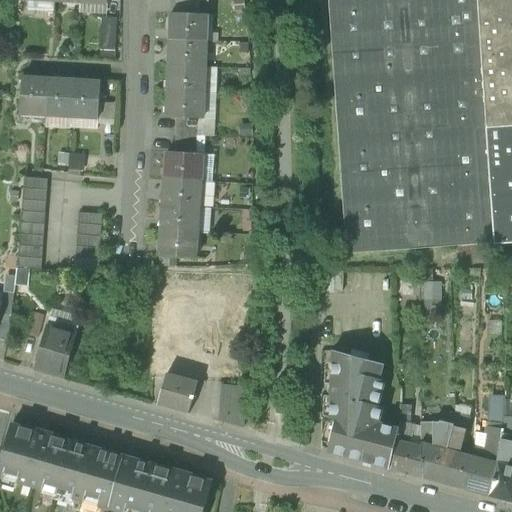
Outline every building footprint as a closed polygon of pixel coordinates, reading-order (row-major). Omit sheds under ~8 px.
[(329,0),(347,255),(496,245),(488,130),(478,0),(329,0)] [(511,0),(478,0),(488,130),(511,128),(511,0)] [(199,15),(198,2),(176,3),(177,14),(199,15)] [(170,14),(169,41),(206,42),(207,31),(202,31),(202,17),(207,18),(207,16),(199,15),(177,14),(170,14)] [(103,48),(116,49),(119,18),(105,17),(103,48)] [(169,41),(168,66),(205,68),(206,57),(201,56),(201,43),(206,43),(206,42),(169,41)] [(168,92),(205,93),(205,82),(200,82),(200,69),(205,68),(168,66),(168,92)] [(216,68),(205,68),(200,69),(200,82),(205,82),(205,93),(205,94),(215,95),(216,68)] [(46,117),(47,117),(49,80),(23,79),(20,115),(32,116),(33,111),(46,112),(46,117)] [(71,118),(72,118),(74,82),(49,80),(47,117),(58,118),(58,113),(72,114),(71,118)] [(101,83),(74,82),(72,118),(83,119),(83,114),(97,115),(97,120),(99,120),(101,83)] [(200,94),(205,94),(205,93),(168,92),(166,119),(176,119),(199,120),(203,120),(204,108),(199,108),(200,94)] [(176,119),(176,131),(198,132),(199,120),(176,119)] [(511,243),(511,128),(488,130),(496,245),(511,243)] [(176,131),(176,142),(198,143),(198,132),(176,131)] [(198,155),(198,143),(176,142),(176,154),(198,155)] [(68,154),(68,168),(86,166),(85,153),(68,154)] [(166,153),(164,179),(201,182),(204,156),(198,155),(176,154),(166,153)] [(204,156),(201,182),(212,183),(214,157),(204,156)] [(24,178),(23,190),(47,191),(48,180),(24,178)] [(164,179),(163,205),(199,208),(201,182),(164,179)] [(210,209),(212,183),(201,182),(199,208),(210,209)] [(23,190),(23,201),(46,203),(47,191),(23,190)] [(23,201),(22,212),(45,214),(46,203),(23,201)] [(163,205),(161,231),(197,233),(198,222),(194,222),(195,208),(199,209),(199,208),(163,205)] [(22,212),(21,224),(45,226),(45,214),(22,212)] [(78,214),(78,225),(101,227),(102,215),(78,214)] [(21,224),(20,235),(44,237),(45,226),(21,224)] [(78,225),(77,236),(101,238),(101,227),(78,225)] [(197,234),(197,233),(161,231),(159,257),(195,260),(196,248),(192,247),(193,234),(197,234)] [(20,235),(19,247),(43,249),(44,237),(20,235)] [(77,236),(76,248),(100,249),(101,238),(77,236)] [(19,247),(18,258),(42,260),(43,249),(19,247)] [(76,248),(75,259),(99,261),(100,249),(76,248)] [(18,258),(17,270),(41,271),(42,260),(18,258)] [(75,259),(74,270),(98,272),(99,261),(75,259)] [(185,335),(230,338),(234,277),(159,273),(158,293),(180,294),(178,336),(185,336),(185,335)] [(441,281),(425,282),(426,300),(442,299),(441,281)] [(158,293),(153,370),(153,378),(165,381),(158,406),(189,415),(198,384),(186,380),(190,367),(169,361),(170,335),(178,336),(180,294),(158,293)] [(0,340),(8,343),(11,320),(12,316),(0,312),(0,340)] [(36,371),(65,379),(77,334),(48,326),(36,371)] [(389,470),(397,441),(400,430),(379,424),(383,409),(378,408),(385,382),(379,381),(383,365),(332,352),(329,422),(335,424),(327,454),(389,470)] [(219,422),(244,429),(248,388),(222,385),(219,422)] [(400,430),(397,441),(411,445),(415,426),(408,424),(411,423),(412,389),(401,388),(400,406),(399,416),(398,416),(398,417),(399,417),(399,424),(400,425),(400,430)] [(421,424),(421,444),(447,451),(453,427),(454,426),(440,422),(439,423),(421,424)] [(0,476),(110,508),(125,457),(123,457),(123,458),(99,451),(99,450),(88,447),(87,448),(59,440),(60,438),(27,428),(27,430),(11,426),(0,465),(0,476)] [(453,427),(447,451),(457,453),(463,430),(453,427)] [(483,460),(497,464),(503,434),(488,432),(483,460)] [(511,462),(511,436),(503,434),(497,464),(507,466),(508,462),(511,462)] [(416,446),(411,445),(397,441),(389,470),(408,475),(416,446)] [(440,484),(447,451),(421,444),(421,448),(416,446),(408,475),(440,484)] [(440,484),(461,489),(469,456),(457,453),(447,451),(440,484)] [(461,489),(489,497),(497,464),(483,460),(469,456),(461,489)] [(135,461),(125,457),(110,508),(123,511),(125,511),(127,507),(138,510),(137,511),(139,511),(140,511),(143,511),(204,511),(212,484),(197,479),(198,477),(185,474),(184,477),(176,475),(177,471),(165,468),(164,470),(135,462),(135,461)] [(511,467),(507,466),(497,464),(489,497),(511,502),(511,467)]
